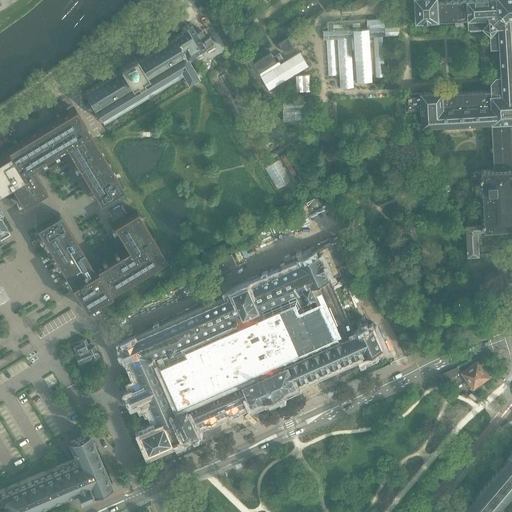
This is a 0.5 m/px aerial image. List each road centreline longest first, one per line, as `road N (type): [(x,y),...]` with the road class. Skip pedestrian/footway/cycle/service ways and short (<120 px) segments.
road 1 (secondary): [(511,329),(322,415)]
road 2 (residential): [(0,125),(112,48),(161,0)]
road 3 (residential): [(102,397),(113,370),(87,317),(44,345),(54,362)]
road 4 (secondary): [(264,441),(147,490)]
